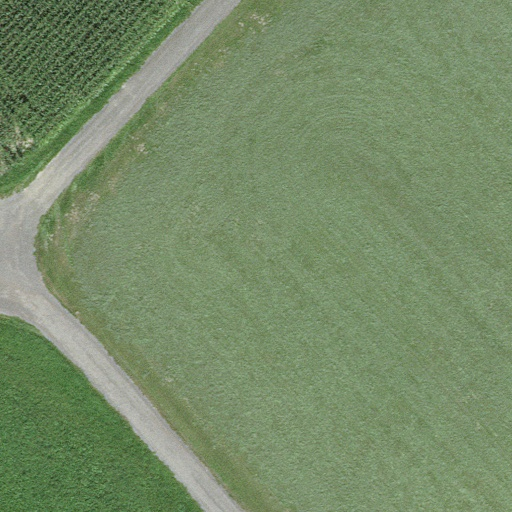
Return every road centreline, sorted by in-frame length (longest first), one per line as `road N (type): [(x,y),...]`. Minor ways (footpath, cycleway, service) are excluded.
road 1 (track): [(0,247),(230,0)]
road 2 (track): [(206,511),(0,281)]
